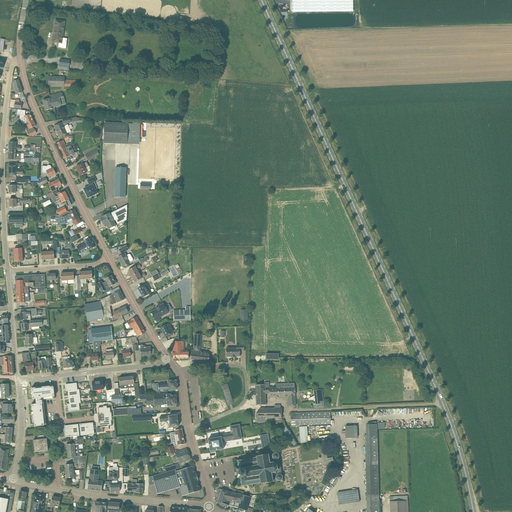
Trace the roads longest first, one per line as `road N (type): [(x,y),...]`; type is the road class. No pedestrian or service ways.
road 1 (secondary): [(472,511),(435,386),(261,0)]
road 2 (residential): [(108,257),(32,104),(20,60)]
road 3 (residential): [(8,270),(3,140),(12,67),(20,60)]
road 4 (unclassified): [(208,506),(57,489)]
road 5 (residential): [(200,424),(242,403),(246,376),(238,365),(183,369)]
